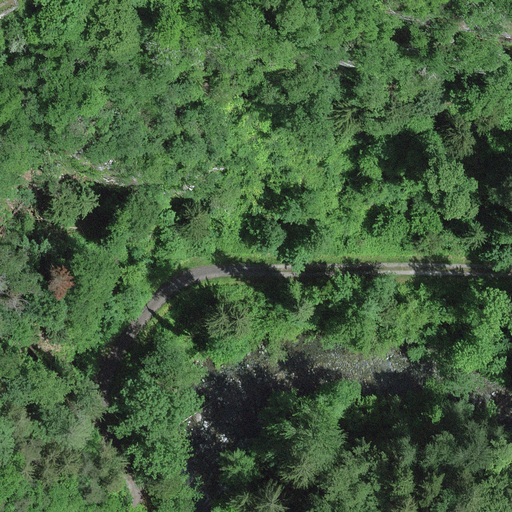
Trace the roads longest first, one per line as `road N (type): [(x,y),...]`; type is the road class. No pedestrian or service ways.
road 1 (track): [(511,274),(198,267),(162,295)]
road 2 (unclassified): [(132,511),(105,427),(106,391),(162,295)]
